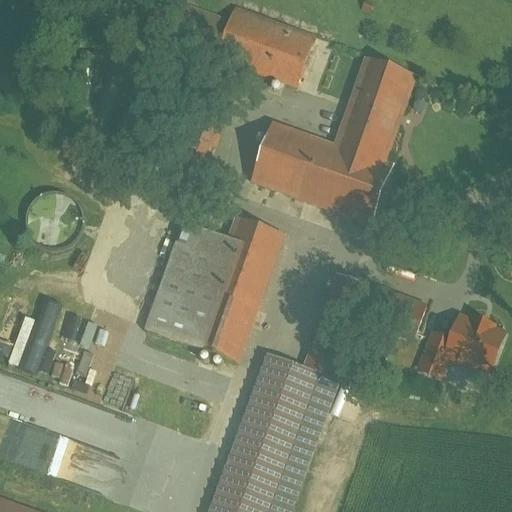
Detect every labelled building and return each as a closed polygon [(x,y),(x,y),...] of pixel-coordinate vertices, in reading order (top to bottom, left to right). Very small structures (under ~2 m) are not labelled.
[(24,0),(15,5),(24,25),(48,14),(40,0),(24,0)] [(205,16),(162,0),(156,0),(151,13),(148,23),(195,41),(205,16)] [(232,25),(205,16),(195,41),(192,51),(299,90),(317,39),(238,10),(232,25)] [(415,80),(369,63),(338,150),(384,166),(415,80)] [(203,94),(165,201),(195,212),(214,158),(209,157),(212,148),(217,150),(233,104),(203,94)] [(338,150),(274,126),(253,184),(373,227),(393,170),(384,166),(338,150)] [(74,241),(72,198),(30,200),(33,243),(74,241)] [(232,243),(187,227),(148,333),(239,366),(285,237),(240,221),(232,243)] [(340,276),(306,371),(318,375),(335,381),(358,317),(369,286),(340,276)] [(428,309),(369,286),(358,317),(417,339),(428,309)] [(11,300),(0,331),(0,356),(10,359),(28,306),(11,300)] [(452,363),(493,379),(510,333),(461,315),(451,341),(433,334),(417,375),(444,385),(452,363)] [(81,347),(90,350),(98,327),(89,324),(81,347)] [(69,352),(78,332),(71,328),(62,349),(69,352)] [(38,375),(45,351),(32,348),(26,371),(38,375)] [(104,385),(109,361),(83,355),(78,375),(88,377),(87,381),(104,385)] [(69,386),(76,366),(49,357),(43,377),(69,386)] [(306,371),(272,359),(214,511),(267,511),(318,375),(306,371)] [(130,394),(134,370),(116,367),(112,391),(130,394)] [(25,428),(125,457),(136,419),(47,393),(45,399),(34,396),(25,428)] [(168,432),(179,434),(185,399),(174,397),(168,432)] [(33,511),(0,500),(0,511),(33,511)]
